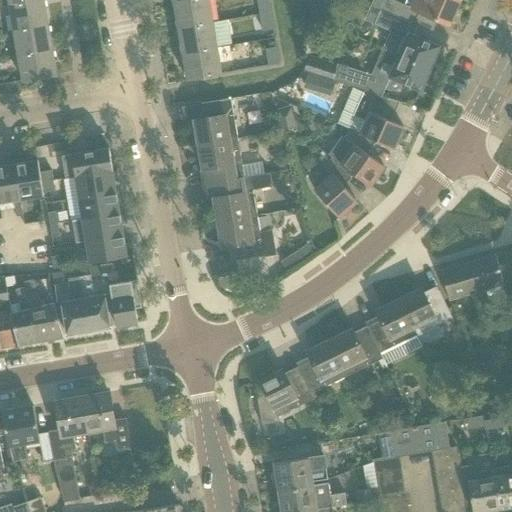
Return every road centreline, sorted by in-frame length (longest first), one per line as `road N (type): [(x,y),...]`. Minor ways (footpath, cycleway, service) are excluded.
road 1 (tertiary): [(190,347),(240,334),(323,284),(408,210),(457,150)]
road 2 (residential): [(190,347),(140,87)]
road 3 (tertiary): [(0,381),(190,347)]
road 4 (tertiary): [(224,511),(190,347)]
road 5 (residential): [(140,87),(0,115)]
